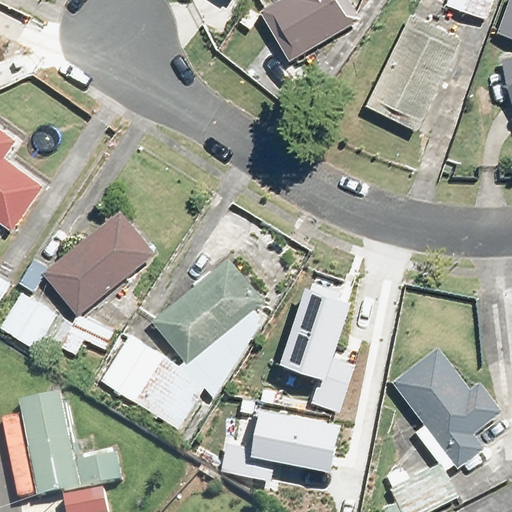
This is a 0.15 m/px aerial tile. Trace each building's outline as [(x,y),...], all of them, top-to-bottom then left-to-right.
[(279,0),(256,14),(286,63),(357,21),(344,0),(279,0)] [(485,24),(492,0),(446,0),(443,11),(485,24)] [(511,0),(510,0),(498,31),(511,36),(511,0)] [(460,37),(407,12),(361,107),(414,132),(460,37)] [(511,111),(511,114),(511,55),(497,58),(511,111)] [(41,186),(1,159),(14,140),(0,130),(0,225),(10,232),(41,186)] [(153,254),(117,211),(40,274),(75,317),(153,254)] [(258,318),(251,311),(262,302),(226,258),(148,321),(181,361),(178,366),(128,335),(98,382),(175,429),(203,388),(210,398),(258,326),(255,323),(258,318)] [(312,392),(339,400),(354,354),(335,348),(354,290),(308,276),(283,353),(321,365),(312,392)] [(0,298),(9,284),(0,278),(0,298)] [(59,314),(20,291),(0,323),(0,329),(36,351),(59,314)] [(491,418),(500,411),(477,382),(467,389),(435,347),(388,382),(437,446),(455,469),(482,449),(470,434),(491,418)] [(60,398),(20,405),(37,495),(119,480),(114,457),(73,464),(60,398)] [(230,436),(225,464),(274,473),(277,453),(337,464),(345,417),(265,403),(258,441),(230,436)] [(425,511),(455,496),(438,463),(385,490),(396,511),(425,511)] [(104,511),(101,494),(61,502),(63,511),(104,511)]
